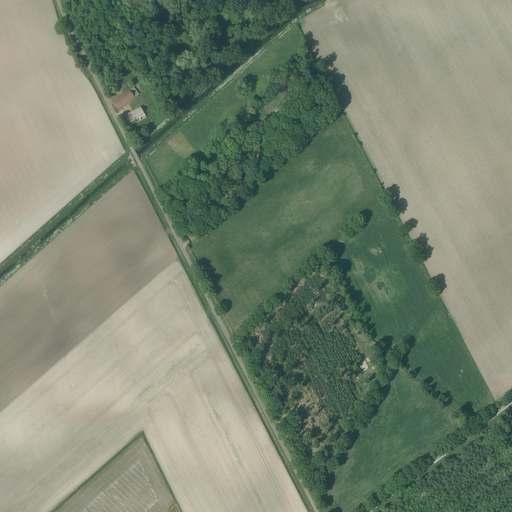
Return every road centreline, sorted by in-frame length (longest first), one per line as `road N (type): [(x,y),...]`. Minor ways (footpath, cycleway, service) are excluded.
road 1 (unclassified): [(315,511),(59,0)]
road 2 (unclassified): [(367,511),(511,399)]
